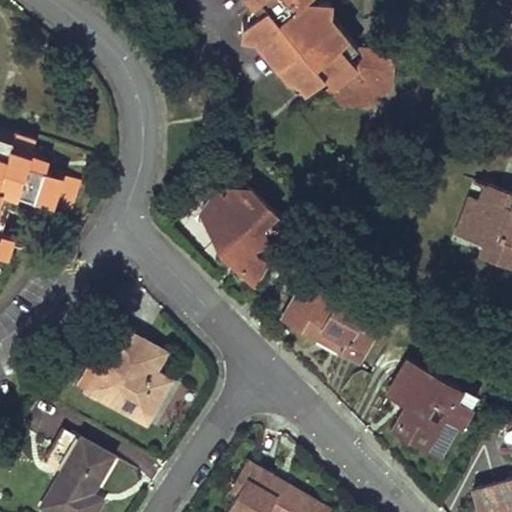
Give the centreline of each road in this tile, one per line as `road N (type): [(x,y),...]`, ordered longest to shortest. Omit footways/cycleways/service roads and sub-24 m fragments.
road 1 (residential): [(126,214),(140,167),(139,99),(122,62),(51,0)]
road 2 (residential): [(258,363),(133,233),(126,214)]
road 3 (residential): [(391,511),(258,363)]
road 4 (residential): [(126,214),(31,339),(0,359)]
road 5 (residential): [(258,363),(155,511)]
road 6 (residential): [(511,40),(458,48),(422,34),(396,0)]
